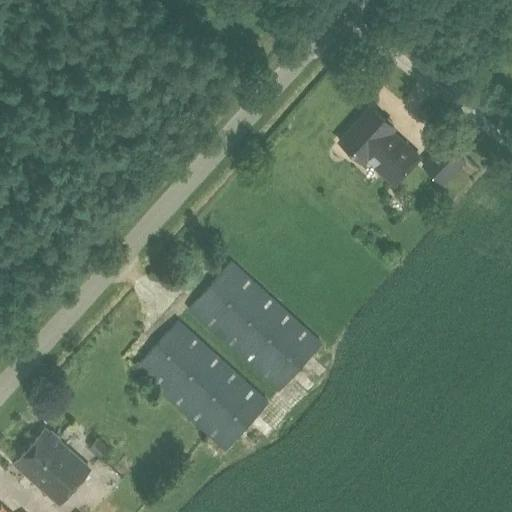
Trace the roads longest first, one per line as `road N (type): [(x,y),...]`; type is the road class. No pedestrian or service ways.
road 1 (unclassified): [(0,387),(349,0)]
road 2 (track): [(338,12),(511,144)]
